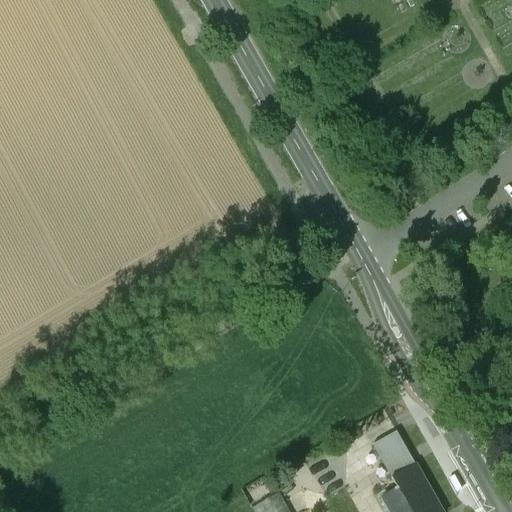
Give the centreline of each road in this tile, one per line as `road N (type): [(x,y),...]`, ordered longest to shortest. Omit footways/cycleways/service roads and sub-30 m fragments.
road 1 (tertiary): [(217,0),(501,509)]
road 2 (track): [(356,252),(0,458)]
